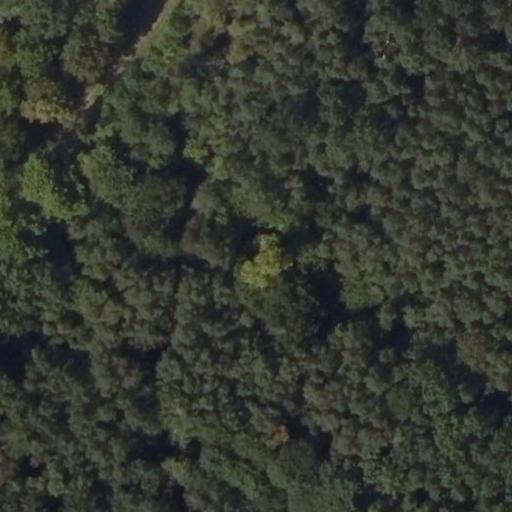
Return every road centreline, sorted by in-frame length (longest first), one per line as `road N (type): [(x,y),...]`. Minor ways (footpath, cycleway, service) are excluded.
road 1 (track): [(511,403),(0,20)]
road 2 (track): [(0,251),(202,0)]
